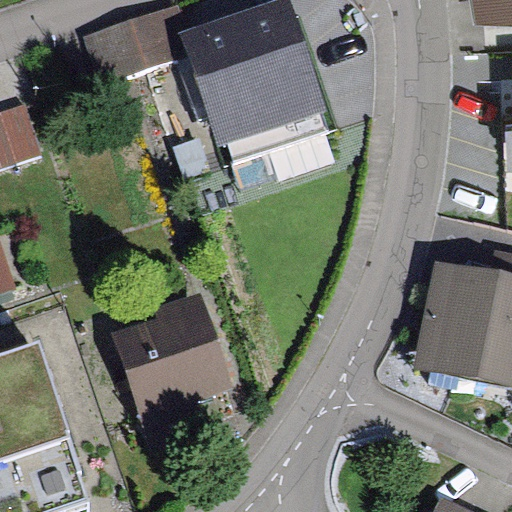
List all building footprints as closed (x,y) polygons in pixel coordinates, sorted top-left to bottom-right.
[(511,0),(471,0),(475,22),(511,22),(511,0)] [(168,18),(84,46),(96,83),(181,54),(168,18)] [(283,23),(192,53),(225,153),(316,123),(283,23)] [(0,179),(50,164),(34,112),(0,122),(0,179)] [(511,298),(442,284),(422,383),(511,401),(511,298)] [(116,344),(152,444),(188,431),(182,412),(219,399),(191,318),(116,344)] [(35,369),(0,380),(0,511),(74,511),(83,509),(35,369)]
